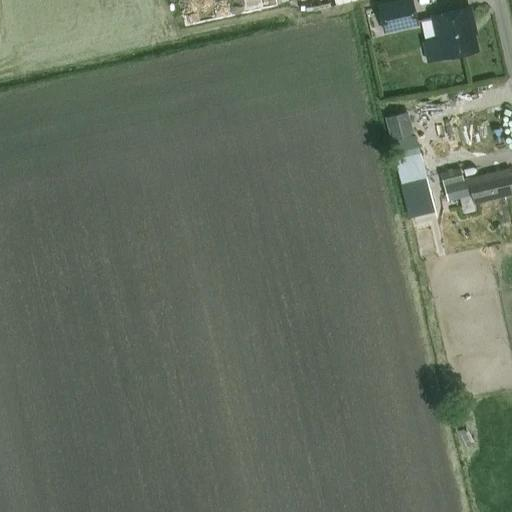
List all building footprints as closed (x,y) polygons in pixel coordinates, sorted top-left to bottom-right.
[(383,32),(417,24),(411,0),(393,0),(376,4),(383,32)] [(476,50),(470,25),(474,24),(470,7),(432,15),(437,37),(440,36),(445,57),(476,50)] [(408,111),(385,117),(391,140),(413,135),(408,111)] [(511,174),(510,168),(464,179),(462,170),(441,175),(448,199),(472,193),(474,203),(505,196),(505,198),(511,196),(511,174)] [(426,177),(419,179),(404,183),(412,216),(435,210),(426,177)]
